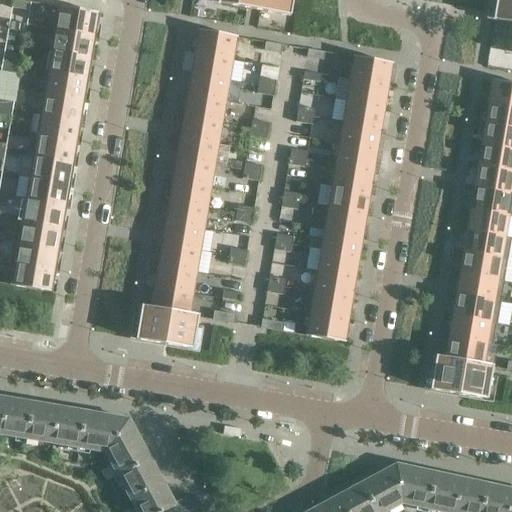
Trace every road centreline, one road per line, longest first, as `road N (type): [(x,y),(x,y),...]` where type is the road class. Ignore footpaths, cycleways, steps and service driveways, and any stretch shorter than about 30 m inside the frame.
road 1 (residential): [(366,421),(435,29),(357,8),(357,0)]
road 2 (residential): [(71,369),(131,0)]
road 3 (residential): [(324,413),(71,369)]
road 4 (residential): [(511,447),(366,421)]
road 5 (residential): [(271,511),(309,491),(324,413)]
